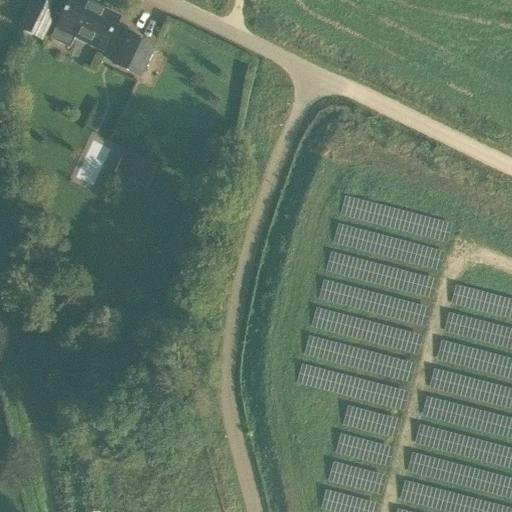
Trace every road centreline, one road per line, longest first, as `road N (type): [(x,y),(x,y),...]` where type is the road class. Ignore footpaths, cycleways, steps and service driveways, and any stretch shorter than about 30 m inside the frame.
road 1 (unclassified): [(257,511),(226,392),(230,337),(262,204),(312,73),(162,0)]
road 2 (track): [(312,73),(511,171)]
